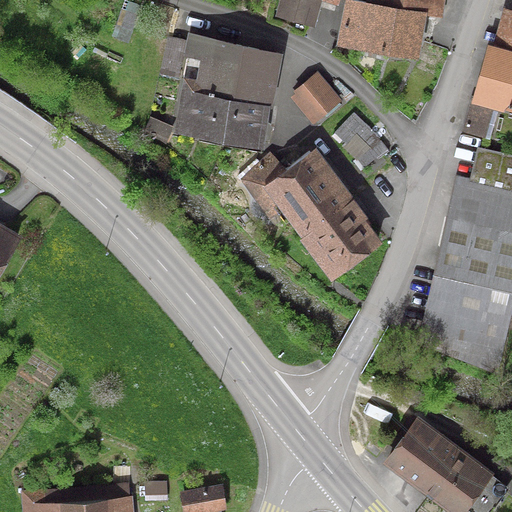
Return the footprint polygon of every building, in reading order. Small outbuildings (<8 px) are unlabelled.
[(282,0),(277,17),(307,25),(314,0),(282,0)] [(419,14),(434,16),(436,0),(368,0),(368,5),(347,1),(339,45),(413,56),(419,14)] [(120,13),(116,25),(130,30),(135,18),(120,13)] [(266,107),(275,56),(191,37),(182,80),(184,80),(205,84),(203,94),(264,106),(266,107)] [(511,54),(509,54),(490,49),(476,100),(487,103),(487,104),(511,109),(511,54)] [(295,100),(311,120),(334,100),(315,77),(303,87),(306,91),(295,100)] [(184,80),(176,128),(258,143),(264,106),(203,94),(205,84),(184,80)] [(425,327),(499,343),(504,322),(511,323),(511,159),(481,152),(473,184),(458,181),(425,327)] [(280,210),(301,236),(345,203),(321,173),(322,172),(308,153),(284,170),(270,156),(243,181),(257,198),(240,212),(255,231),(270,220),(269,219),(280,210)] [(345,203),(301,236),(303,238),(301,239),(329,275),(334,271),(336,274),(375,244),(345,203)] [(0,265),(16,240),(0,230),(0,265)] [(416,421),(387,461),(456,511),(459,511),(462,508),(467,511),(490,511),(504,494),(448,451),(451,447),(416,421)] [(183,493),(186,511),(203,511),(223,509),(220,487),(183,493)] [(31,505),(31,511),(115,511),(115,500),(31,505)]
